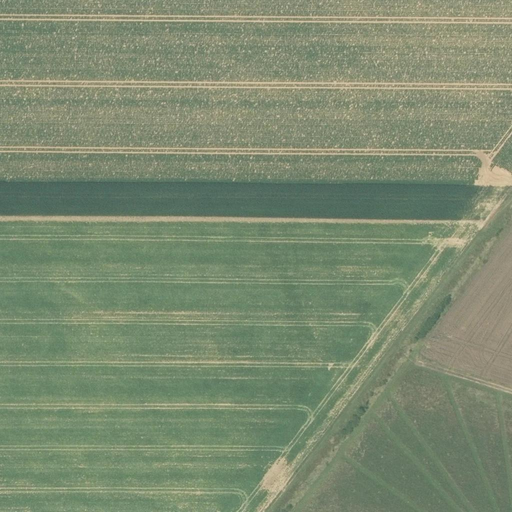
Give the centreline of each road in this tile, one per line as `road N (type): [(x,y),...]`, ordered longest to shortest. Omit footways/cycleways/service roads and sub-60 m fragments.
road 1 (track): [(385,351),(511,193)]
road 2 (track): [(385,351),(265,511)]
road 3 (track): [(511,392),(385,351)]
